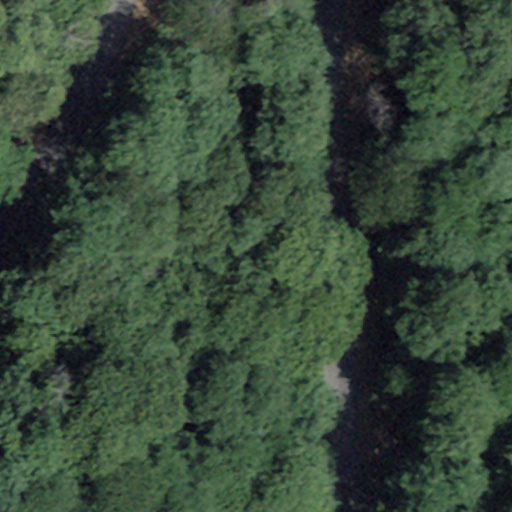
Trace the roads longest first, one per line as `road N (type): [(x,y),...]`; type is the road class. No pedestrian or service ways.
road 1 (unclassified): [(346,511),(322,0)]
road 2 (unclassified): [(122,0),(96,73),(0,232)]
